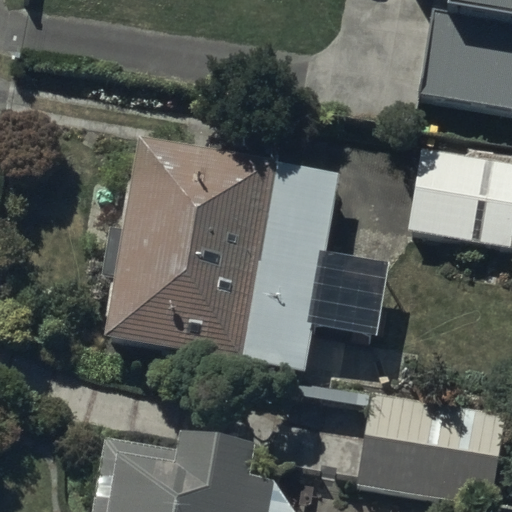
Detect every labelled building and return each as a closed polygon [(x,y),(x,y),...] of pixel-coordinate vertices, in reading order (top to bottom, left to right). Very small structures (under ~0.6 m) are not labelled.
[(511,0),(438,0),(436,17),(426,16),(414,104),(511,117),(511,0)] [(281,174),(130,145),(93,335),(245,364),(281,174)] [(511,167),(416,154),(404,238),(511,253),(511,167)] [(489,511),(507,419),(368,393),(350,489),(473,511),(489,511)] [(283,511),(269,490),(244,486),(249,457),(176,444),(171,473),(117,463),(108,511),(283,511)]
